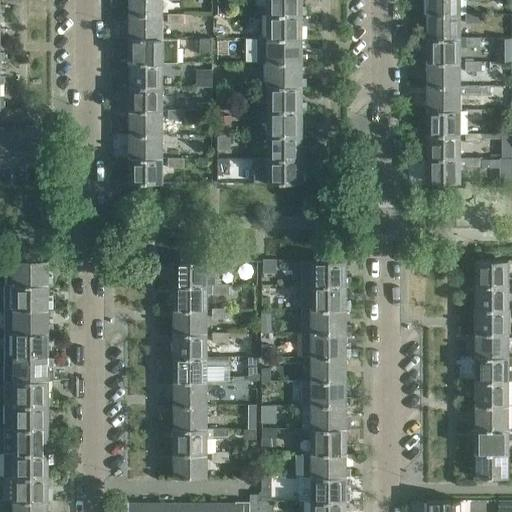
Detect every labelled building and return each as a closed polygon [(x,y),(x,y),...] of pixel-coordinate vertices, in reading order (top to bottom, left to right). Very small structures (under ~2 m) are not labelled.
[(128,0),(129,13),(161,13),(161,0),(128,0)] [(301,0),(266,0),(267,13),(302,13),(306,13),(306,5),(301,5),(301,0)] [(427,0),(428,12),(460,12),(460,0),(427,0)] [(216,12),(225,12),(225,2),(216,2),(216,12)] [(460,12),(428,12),(428,37),(460,36),(460,12)] [(482,13),(466,12),(466,22),(482,22),(482,13)] [(161,13),(129,13),(129,37),(161,37),(161,13)] [(183,13),(167,13),(167,23),(183,23),(183,13)] [(302,13),(267,13),(267,37),(302,37),(306,37),(306,25),(302,25),(302,13)] [(228,26),(217,26),(217,37),(228,37),(228,26)] [(460,36),(428,37),(428,61),(460,61),(460,46),(466,46),(466,37),(460,37),(460,36)] [(177,37),(161,37),(129,37),(129,61),(161,61),(177,61),(177,37)] [(211,51),(211,37),(201,37),(201,51),(211,51)] [(267,37),(259,37),(259,61),(267,61),(302,61),(306,61),(306,53),(302,53),(302,37),(267,37)] [(482,37),(466,37),(466,46),(482,47),(482,37)] [(217,59),(230,59),(230,51),(217,51),(217,59)] [(129,61),(129,86),(161,85),(161,61),(129,61)] [(267,61),(267,86),(301,85),(305,85),(305,77),(301,77),(302,61),(267,61)] [(428,61),(428,85),(460,85),(460,61),(428,61)] [(482,61),(466,61),(466,70),(482,70),(482,61)] [(211,70),(196,70),(196,84),(211,84),(211,70)] [(161,85),(129,86),(129,109),(161,109),(161,85)] [(267,86),(267,109),(302,109),(306,109),(306,97),(301,96),(301,85),(267,86)] [(460,85),(428,85),(428,108),(460,109),(460,94),(466,95),(466,85),(460,85)] [(482,85),(466,85),(466,95),(482,95),(482,85)] [(490,85),(482,85),(482,95),(490,95),(490,85)] [(227,88),(216,88),(216,103),(227,103),(227,88)] [(460,109),(428,108),(428,132),(460,133),(460,109)] [(482,109),(466,108),(466,118),(482,118),(482,109)] [(161,109),(129,109),(129,133),(161,133),(161,109)] [(183,109),(167,109),(167,119),(183,119),(183,109)] [(267,109),(267,133),(302,133),(306,133),(306,121),(301,121),(302,109),(267,109)] [(216,115),(216,134),(228,134),(228,116),(216,115)] [(41,128),(19,128),(19,184),(27,184),(27,166),(41,166),(41,167),(42,167),(42,126),(41,126),(41,128)] [(19,128),(0,127),(0,165),(12,166),(12,184),(19,184),(19,128)] [(460,133),(428,132),(428,157),(460,156),(460,133)] [(482,133),(466,132),(466,142),(482,142),(482,133)] [(511,156),(511,132),(502,133),(502,157),(511,156)] [(161,133),(129,133),(129,157),(161,157),(161,133)] [(302,133),(267,133),(267,157),(301,157),(306,157),(306,145),(301,144),(302,133)] [(227,150),(228,134),(216,134),(216,150),(227,150)] [(230,172),(230,156),(218,156),(218,172),(230,172)] [(460,156),(428,157),(428,181),(460,181),(460,166),(466,166),(466,157),(460,156)] [(161,157),(129,157),(129,182),(161,182),(161,157)] [(183,157),(167,157),(167,167),(183,167),(183,157)] [(267,157),(255,157),(255,181),(255,182),(301,182),(301,181),(306,181),(306,169),(301,169),(301,157),(267,157)] [(482,157),(466,157),(466,166),(482,166),(482,157)] [(491,166),(491,157),(482,157),(482,166),(491,166)] [(14,259),(8,259),(8,284),(48,284),(53,284),(53,271),(48,271),(48,259),(14,259)] [(263,260),(263,272),(275,272),(276,259),(263,260)] [(312,260),(302,259),(302,284),(346,284),(350,284),(350,276),(346,276),(346,271),(346,259),(312,260)] [(207,260),(174,260),(174,284),(219,284),(219,269),(233,269),(233,260),(207,260)] [(476,260),(476,285),(508,285),(508,260),(476,260)] [(48,284),(8,284),(5,284),(5,308),(48,308),(53,308),(53,295),(49,295),(48,284)] [(228,294),(228,284),(219,284),(174,284),(174,308),(207,308),(207,294),(228,294)] [(346,284),(302,284),(302,308),(346,308),(350,308),(350,300),(346,300),(346,284)] [(508,285),(476,285),(476,309),(508,309),(508,285)] [(48,308),(5,308),(5,332),(48,332),(53,332),(53,319),(49,319),(48,308)] [(207,308),(174,308),(174,332),(207,332),(207,308)] [(229,308),(213,308),(212,318),(228,318),(229,308)] [(346,308),(302,308),(302,332),(346,332),(350,332),(350,324),(346,324),(346,308)] [(508,309),(476,309),(476,332),(509,332),(508,309)] [(260,311),(260,331),(271,331),(271,311),(260,311)] [(48,332),(5,332),(5,356),(48,356),(53,356),(53,344),(48,343),(48,332)] [(207,332),(174,332),(174,356),(207,356),(207,332)] [(229,332),(213,332),(213,341),(229,341),(229,332)] [(302,356),(312,356),(346,356),(350,356),(350,343),(346,343),(346,332),(302,332),(302,356)] [(509,332),(476,332),(476,356),(509,357),(509,332)] [(48,367),(48,356),(5,356),(5,380),(48,380),(53,380),(53,367),(48,367)] [(207,356),(174,356),(174,380),(207,380),(207,366),(229,366),(229,357),(207,356)] [(257,380),(257,356),(247,356),(247,380),(257,380)] [(346,356),(312,356),(312,380),(346,381),(350,381),(350,373),(346,373),(346,367),(346,356)] [(511,356),(509,357),(476,356),(476,381),(511,380),(511,356)] [(260,365),(260,378),(271,378),(271,365),(260,365)] [(310,380),(301,379),(301,404),(310,404),(312,404),(346,404),(350,404),(350,397),(345,397),(346,391),(346,381),(312,380),(310,380)] [(48,380),(5,380),(5,404),(48,404),(52,404),(53,392),(49,392),(49,391),(48,380)] [(207,380),(174,380),(174,404),(207,404),(207,380)] [(511,380),(476,381),(476,405),(509,404),(511,404),(511,380)] [(48,404),(5,404),(5,427),(48,428),(52,428),(53,416),(48,416),(48,415),(48,404)] [(207,404),(174,404),(174,428),(207,428),(207,404)] [(262,420),(274,420),(274,404),(262,404),(262,420)] [(346,404),(312,404),(312,428),(346,428),(350,428),(350,416),(346,416),(346,415),(346,404)] [(509,404),(476,405),(476,428),(509,428),(509,404)] [(241,429),(253,429),(253,417),(241,417),(241,429)] [(48,428),(5,427),(4,452),(48,452),(52,452),(52,444),(48,444),(48,439),(48,428)] [(207,428),(174,428),(174,452),(207,452),(207,437),(228,438),(228,428),(207,428)] [(346,428),(312,428),(312,452),(346,452),(350,452),(350,444),(346,444),(346,439),(346,428)] [(509,428),(476,428),(476,453),(509,452),(509,428)] [(274,429),(260,429),(260,446),(274,446),(274,429)] [(48,452),(4,452),(4,476),(14,476),(48,476),(52,476),(52,464),(48,464),(48,463),(48,452)] [(207,452),(174,452),(174,477),(207,477),(207,462),(228,462),(229,452),(207,452)] [(312,452),(303,452),(303,476),(311,476),(346,476),(350,476),(350,468),(346,468),(346,463),(346,452),(312,452)] [(509,452),(476,453),(476,477),(509,477),(509,452)] [(48,476),(14,476),(14,500),(48,500),(52,500),(52,492),(48,492),(48,487),(48,476)] [(346,476),(311,476),(312,500),(346,500),(350,500),(350,492),(346,492),(346,476)] [(270,477),(262,477),(262,490),(256,494),(256,500),(270,499),(270,490),(270,477)] [(250,498),(250,501),(250,508),(258,508),(258,511),(272,511),(272,499),(270,499),(256,500),(256,494),(250,495),(250,498)] [(511,498),(503,499),(503,508),(511,507),(511,498)] [(428,499),(427,511),(460,511),(460,499),(428,499)] [(48,511),(48,500),(14,500),(13,511),(48,511)] [(346,500),(312,500),(311,511),(350,511),(351,511),(346,511),(346,500)] [(150,511),(151,503),(129,503),(129,501),(127,501),(127,511),(150,511)] [(249,511),(250,508),(250,501),(235,501),(235,503),(235,511),(249,511)] [(151,503),(150,511),(173,511),(174,503),(151,503)] [(174,503),(173,511),(196,511),(197,503),(174,503)] [(197,503),(196,511),(219,511),(219,503),(197,503)] [(219,503),(219,511),(235,511),(235,503),(219,503)]
